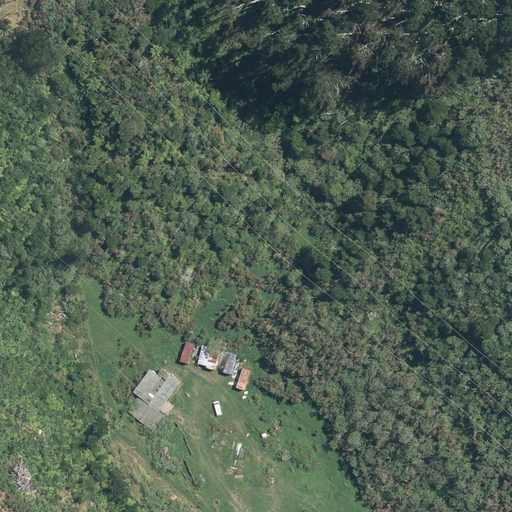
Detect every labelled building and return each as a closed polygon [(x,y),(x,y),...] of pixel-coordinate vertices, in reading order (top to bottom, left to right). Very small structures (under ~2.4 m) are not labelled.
[(196,342),(186,340),(180,361),(190,364),(196,342)] [(198,366),(217,370),(234,374),(239,351),(222,347),(203,343),(198,366)] [(164,375),(153,367),(134,392),(139,396),(127,412),(151,430),(187,383),(168,369),(164,375)] [(251,370),(243,368),(237,388),(246,390),(251,370)] [(175,469),(169,446),(161,448),(166,471),(175,469)]
